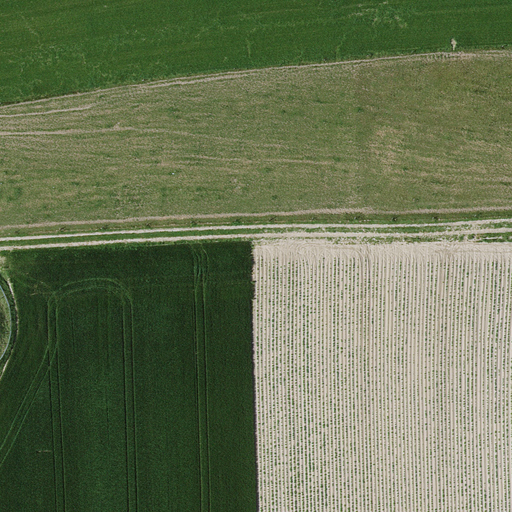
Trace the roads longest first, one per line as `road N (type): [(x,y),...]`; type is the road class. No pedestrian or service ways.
road 1 (track): [(0,247),(511,224)]
road 2 (track): [(0,270),(18,289),(27,322),(22,357),(0,399)]
